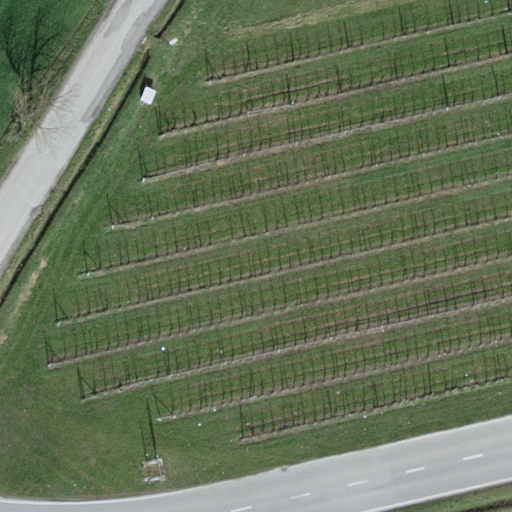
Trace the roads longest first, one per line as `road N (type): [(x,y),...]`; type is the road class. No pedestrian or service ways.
road 1 (unclassified): [(157,0),(0,246)]
road 2 (tertiary): [(242,511),(511,448)]
